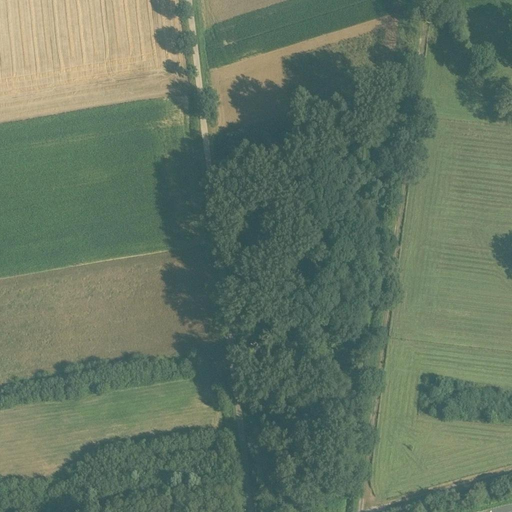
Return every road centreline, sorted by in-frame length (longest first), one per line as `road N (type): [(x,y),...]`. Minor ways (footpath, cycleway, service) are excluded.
road 1 (track): [(429,0),(365,511)]
road 2 (unclassified): [(250,511),(189,0)]
road 3 (track): [(377,511),(511,475)]
